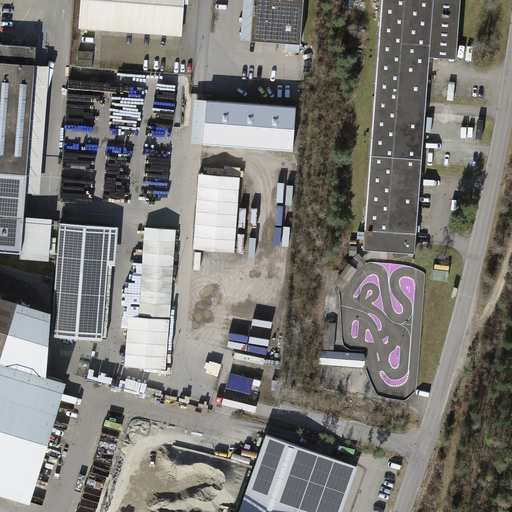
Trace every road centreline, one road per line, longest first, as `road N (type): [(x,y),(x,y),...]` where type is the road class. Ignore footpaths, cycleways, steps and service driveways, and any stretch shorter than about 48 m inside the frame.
road 1 (unclassified): [(511,93),(459,327),(402,511)]
road 2 (unknown): [(190,222),(51,211),(64,0)]
